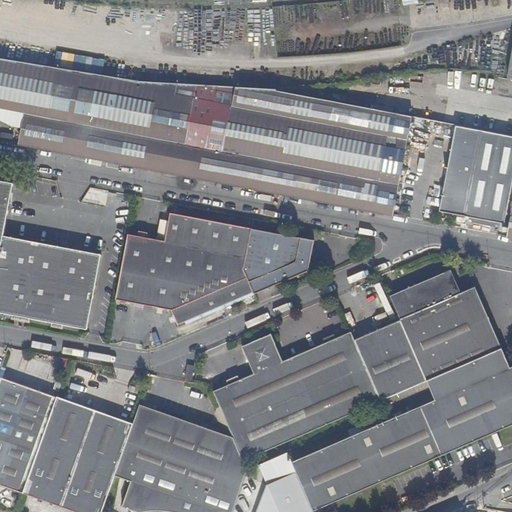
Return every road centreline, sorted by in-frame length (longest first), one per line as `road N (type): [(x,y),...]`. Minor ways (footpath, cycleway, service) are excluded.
road 1 (unclassified): [(0,333),(157,357),(381,262),(408,233)]
road 2 (unclassified): [(0,155),(408,233)]
road 3 (unknown): [(74,169),(69,201),(100,226),(114,251),(99,352)]
